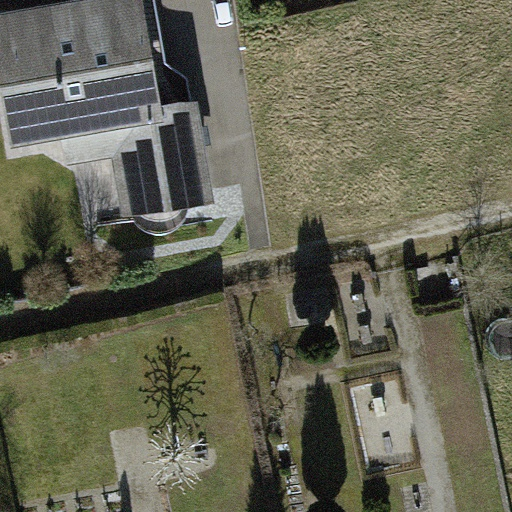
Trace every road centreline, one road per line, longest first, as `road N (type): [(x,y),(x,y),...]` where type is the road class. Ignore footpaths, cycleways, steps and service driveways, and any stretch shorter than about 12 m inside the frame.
road 1 (track): [(0,324),(511,211)]
road 2 (unknown): [(272,264),(237,114),(222,0)]
